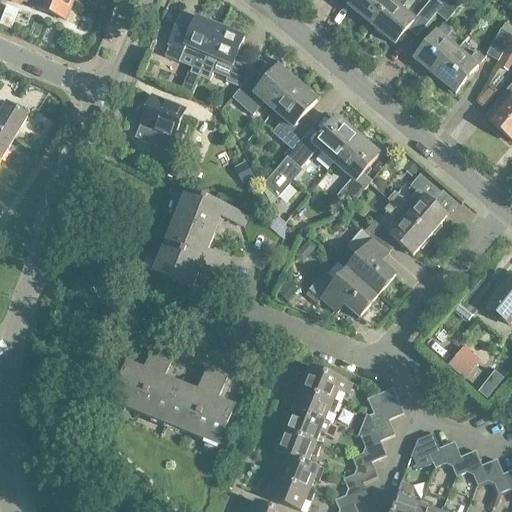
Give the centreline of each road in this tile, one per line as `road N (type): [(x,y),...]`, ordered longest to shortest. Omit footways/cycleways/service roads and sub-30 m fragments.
road 1 (residential): [(501,209),(255,0)]
road 2 (unclassified): [(3,351),(97,94)]
road 3 (residential): [(405,374),(254,314),(245,294),(263,248)]
road 4 (residential): [(405,374),(396,344),(416,308),(501,209)]
road 5 (unclassified): [(6,511),(3,351)]
